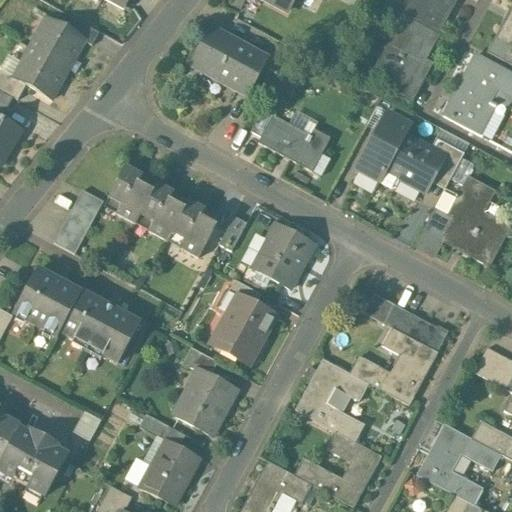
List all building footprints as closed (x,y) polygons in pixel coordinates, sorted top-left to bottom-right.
[(108,0),(125,9),(130,0),(108,0)] [(294,0),(260,0),(287,14),(294,0)] [(411,0),(402,18),(404,19),(438,37),(458,0),(411,0)] [(511,8),(487,55),(511,68),(511,8)] [(438,37),(404,19),(372,78),(397,91),(397,96),(402,96),(412,101),(431,67),(424,63),(438,37)] [(70,34),(47,22),(30,52),(67,72),(84,44),(84,42),(70,34)] [(99,35),(76,23),(70,34),(84,42),(84,44),(92,48),(99,35)] [(269,62),(210,30),(190,68),(248,100),(269,62)] [(67,72),(30,52),(14,80),(14,81),(26,88),(51,102),(67,72)] [(511,76),(476,58),(444,119),(475,136),(490,108),(496,111),(497,109),(499,110),(503,111),(505,111),(507,110),(508,109),(510,108),(511,106),(511,104),(511,103),(511,76)] [(14,80),(1,73),(0,74),(0,92),(13,101),(18,103),(26,88),(14,81),(14,80)] [(0,92),(0,121),(1,122),(13,101),(0,92)] [(266,107),(251,135),(261,141),(262,141),(274,120),(277,113),(266,107)] [(385,174),(404,138),(409,128),(387,116),(356,172),(379,184),(385,174)] [(310,139),(274,120),(262,141),(261,141),(258,146),(312,175),(330,142),(314,133),(310,139)] [(1,122),(0,121),(0,169),(20,133),(1,122)] [(435,154),(404,138),(385,174),(400,182),(425,196),(436,175),(445,160),(435,154)] [(464,157),(440,144),(435,154),(445,160),(436,175),(450,182),(464,157)] [(152,194),(138,187),(142,178),(125,169),(108,201),(121,208),(117,216),(136,227),(140,218),(153,195),(152,194)] [(396,190),(400,182),(385,174),(379,184),(379,185),(391,192),(396,190)] [(510,230),(479,214),(488,194),(466,183),(448,217),(447,218),(453,221),(445,237),(449,239),(466,248),(462,256),(489,270),(510,230)] [(174,195),(157,186),(152,194),(153,195),(140,218),(153,225),(148,234),(167,244),(172,236),(171,235),(184,212),(184,211),(169,204),(174,195)] [(104,204),(83,193),(77,204),(98,215),(104,204)] [(205,213),(188,203),(184,211),(184,212),(171,235),(172,236),(184,242),(179,251),(199,261),(216,229),(201,221),(205,213)] [(98,215),(77,204),(71,214),(92,226),(98,215)] [(448,217),(435,210),(423,232),(446,244),(449,239),(445,237),(453,221),(447,218),(448,217)] [(92,226),(71,214),(66,225),(87,236),(92,226)] [(234,220),(219,248),(232,254),(247,226),(234,220)] [(87,236),(66,225),(60,235),(81,246),(87,236)] [(275,228),(267,243),(274,246),(259,273),(253,270),(251,272),(290,293),(300,275),(297,274),(303,262),(306,264),(314,249),(275,228)] [(81,246),(60,235),(54,246),(75,257),(81,246)] [(80,296),(37,273),(13,316),(57,340),(60,334),(80,296)] [(262,297),(236,283),(229,295),(237,299),(238,298),(256,308),(262,297)] [(364,289),(352,310),(363,316),(374,295),(364,289)] [(229,295),(226,293),(217,309),(229,315),(229,314),(234,316),(241,302),(237,300),(237,299),(229,295)] [(140,326),(81,295),(80,296),(60,334),(118,366),(140,326)] [(384,302),(374,296),(375,295),(374,295),(363,316),(374,321),(384,302)] [(234,316),(229,314),(229,315),(211,347),(249,368),(250,367),(249,366),(263,340),(264,341),(276,319),(256,308),(238,298),(237,299),(237,300),(241,302),(234,316)] [(395,308),(384,302),(374,321),(384,327),(395,308)] [(416,319),(395,308),(384,327),(392,331),(405,338),(416,319)] [(13,319),(0,311),(0,326),(7,330),(13,319)] [(426,325),(416,319),(405,338),(416,344),(426,325)] [(426,325),(416,344),(426,350),(437,330),(426,325)] [(448,334),(438,329),(437,330),(426,350),(437,355),(448,334)] [(397,380),(359,359),(349,377),(369,387),(409,409),(438,356),(437,355),(426,350),(416,344),(405,338),(392,331),(382,349),(407,362),(397,380)] [(218,365),(191,351),(183,366),(198,374),(199,373),(210,379),(218,365)] [(487,351),(474,375),(484,381),(498,357),(487,351)] [(498,357),(484,381),(495,387),(508,362),(498,357)] [(349,377),(323,362),(295,413),(336,435),(355,445),(365,428),(342,415),(347,406),(342,403),(345,397),(359,405),(369,387),(349,377)] [(511,364),(508,362),(495,387),(506,392),(511,380),(511,364)] [(198,374),(174,419),(211,439),(236,393),(210,379),(199,373),(198,374)] [(511,441),(481,424),(471,442),(501,458),(511,463),(511,399),(504,414),(511,418),(511,441)] [(84,412),(73,432),(91,442),(102,421),(84,412)] [(170,430),(147,418),(140,431),(163,443),(170,430)] [(0,464),(18,431),(19,430),(0,419),(0,464)] [(483,492),(452,475),(461,458),(492,475),(501,458),(471,442),(444,428),(417,479),(456,500),(473,509),(483,492)] [(30,438),(18,431),(0,464),(0,473),(45,498),(67,458),(55,452),(57,448),(32,434),(30,438)] [(342,482),(304,461),(294,479),(312,488),(354,511),(382,460),(355,445),(336,435),(326,453),(351,466),(342,482)] [(167,444),(162,454),(159,452),(149,472),(151,473),(141,492),(173,509),(199,461),(167,444)] [(268,464),(242,511),(274,511),(277,506),(282,496),(301,506),(300,506),(302,507),(312,488),(294,479),(268,464)] [(126,511),(132,501),(111,489),(98,511),(126,511)] [(479,511),(473,509),(456,500),(449,511),(479,511)]
